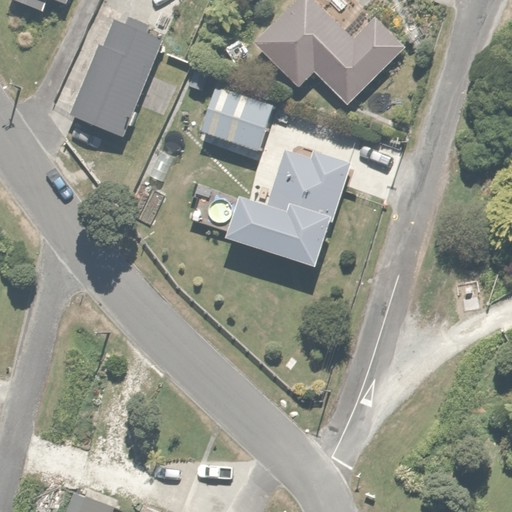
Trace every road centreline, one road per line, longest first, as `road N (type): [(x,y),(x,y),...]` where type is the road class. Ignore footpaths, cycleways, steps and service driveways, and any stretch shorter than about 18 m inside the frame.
road 1 (residential): [(322,492),(487,0)]
road 2 (residential): [(74,237),(322,492)]
road 3 (residential): [(74,237),(42,324),(0,496)]
road 4 (residential): [(0,131),(74,237)]
